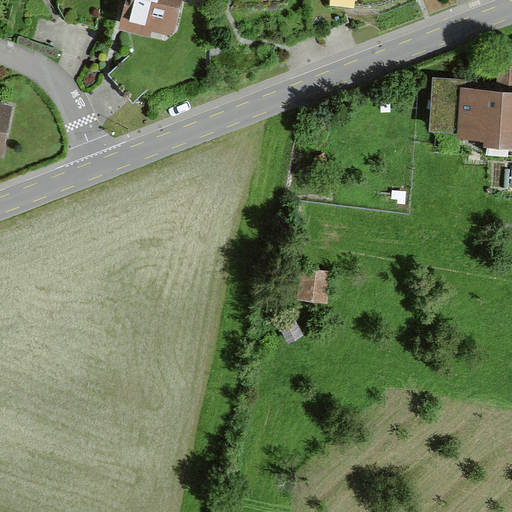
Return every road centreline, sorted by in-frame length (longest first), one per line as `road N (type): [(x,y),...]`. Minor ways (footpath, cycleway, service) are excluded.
road 1 (tertiary): [(97,169),(511,8)]
road 2 (residential): [(97,169),(54,78),(0,55)]
